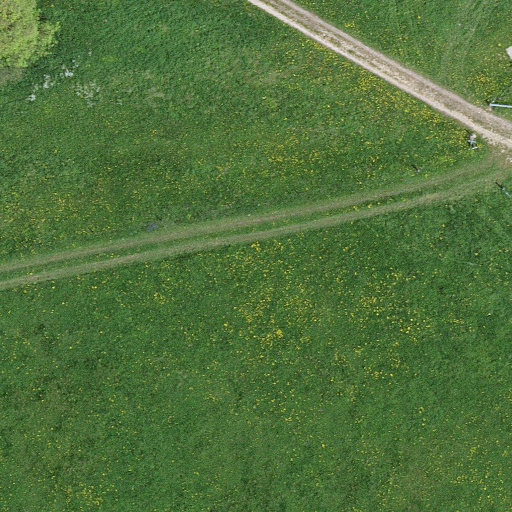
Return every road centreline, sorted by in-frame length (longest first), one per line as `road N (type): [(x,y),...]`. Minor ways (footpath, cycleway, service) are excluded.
road 1 (track): [(483,119),(0,225)]
road 2 (track): [(269,0),(483,119)]
